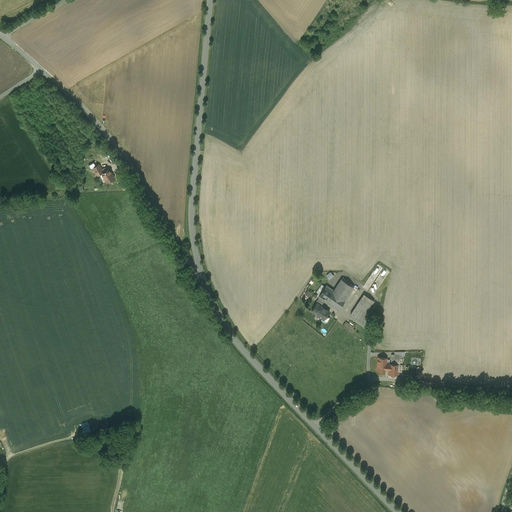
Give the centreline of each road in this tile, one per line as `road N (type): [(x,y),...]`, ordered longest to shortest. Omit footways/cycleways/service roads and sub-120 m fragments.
road 1 (tertiary): [(396,511),(239,345),(198,271)]
road 2 (tertiary): [(198,271),(191,199),(210,0)]
road 3 (unclassified): [(198,271),(121,154),(40,69)]
